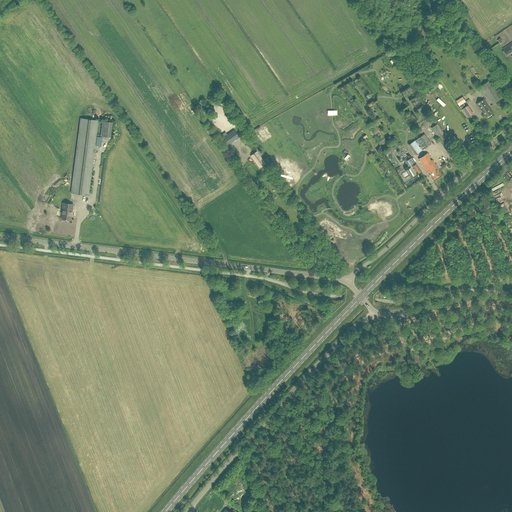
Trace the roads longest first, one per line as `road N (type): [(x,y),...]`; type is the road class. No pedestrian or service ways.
road 1 (primary): [(165,511),(360,296)]
road 2 (tertiary): [(0,236),(273,270)]
road 3 (unclassified): [(186,511),(339,341),(375,312)]
road 4 (unclassified): [(346,280),(511,128)]
road 5 (primary): [(360,296),(511,150)]
road 6 (tertiary): [(511,300),(375,312)]
